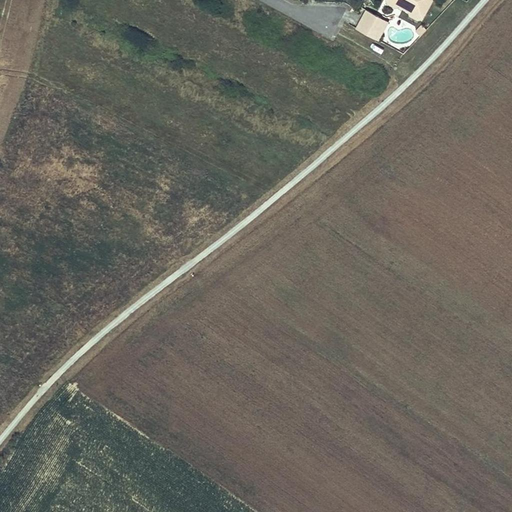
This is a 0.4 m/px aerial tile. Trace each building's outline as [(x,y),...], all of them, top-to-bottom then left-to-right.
[(392,0),(398,3),(407,8),(421,16),(429,0),(392,0)] [(421,16),(407,8),(405,12),(418,20),(421,16)] [(378,37),(381,31),(375,28),(381,17),(367,9),(358,26),(378,37)] [(387,20),(381,17),(375,28),(381,31),(387,20)] [(424,28),(419,24),(413,31),(418,35),(424,28)]
